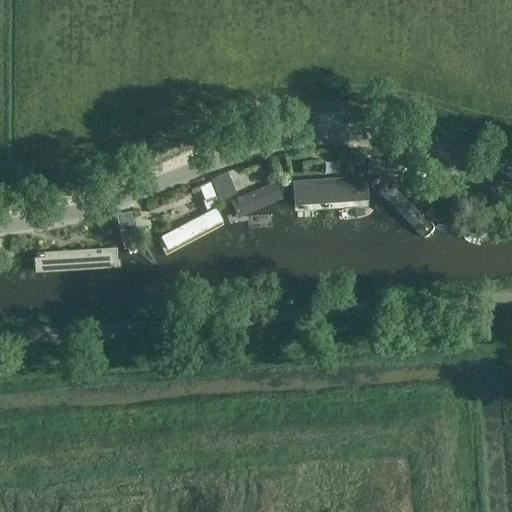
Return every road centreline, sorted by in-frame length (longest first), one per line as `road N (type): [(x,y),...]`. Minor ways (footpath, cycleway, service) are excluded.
road 1 (unclassified): [(0,228),(97,205),(251,147),(335,133),(390,140),(478,177),(511,180)]
road 2 (unclassified): [(0,339),(511,301)]
